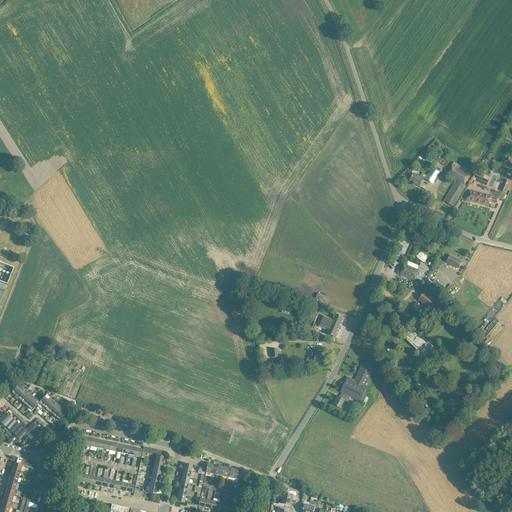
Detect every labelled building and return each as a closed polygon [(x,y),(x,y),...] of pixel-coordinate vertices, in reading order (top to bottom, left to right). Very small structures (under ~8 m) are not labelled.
[(452,165),(449,170),(447,174),(450,177),(449,178),(455,181),(456,180),(457,180),(444,201),(453,207),(456,202),(466,186),(464,185),(470,176),(452,165)] [(432,168),(428,176),(426,179),(433,183),(439,172),(432,168)] [(476,171),(472,180),(487,186),(490,179),(487,178),(488,176),(476,171)] [(424,178),(426,179),(428,176),(423,173),(421,176),(420,177),(414,174),(412,176),(410,180),(419,186),(424,178)] [(491,196),(470,191),(469,196),(467,200),(470,201),(489,206),(491,196)] [(450,255),(447,260),(446,262),(458,269),(462,262),(450,255)] [(0,280),(10,285),(17,267),(2,261),(0,266),(0,265),(0,280)] [(408,262),(407,265),(404,264),(403,268),(400,267),(397,273),(400,275),(415,281),(416,278),(421,280),(421,282),(425,272),(426,273),(425,273),(426,274),(429,267),(421,264),(419,266),(418,266),(410,262),(408,262)] [(441,295),(445,291),(446,289),(442,285),(441,286),(435,280),(432,283),(438,289),(436,290),(441,295)] [(451,297),(445,291),(441,295),(447,301),(451,297)] [(432,300),(428,296),(424,293),(423,294),(421,293),(418,297),(419,299),(419,300),(427,306),(431,309),(434,308),(437,305),(436,302),(433,299),(432,300)] [(417,303),(412,307),(416,311),(420,306),(417,303)] [(320,312),(307,306),(300,323),(312,329),(320,312)] [(320,329),(327,332),(327,333),(336,338),(344,318),(340,316),(335,314),(332,320),(325,317),(320,329)] [(495,319),(478,338),(484,344),(487,340),(485,338),(499,322),(495,319)] [(413,328),(404,338),(424,357),(433,347),(413,328)] [(322,352),(324,347),(310,346),(314,349),(311,356),(309,356),(305,364),(314,364),(314,362),(318,364),(323,352),(322,352)] [(271,350),(272,358),(279,357),(278,349),(271,350)] [(284,368),(284,364),(283,360),(276,361),(276,364),(277,369),(284,368)] [(363,362),(362,364),(354,380),(348,377),(340,392),(342,393),(340,397),(339,397),(338,397),(334,405),(341,408),(345,400),(345,399),(347,396),(360,402),(368,387),(366,386),(375,368),(363,362)] [(22,388),(21,387),(20,386),(22,383),(21,382),(18,384),(18,385),(12,393),(15,396),(22,388)] [(15,396),(19,399),(25,391),(25,390),(23,389),(25,386),(24,385),(21,387),(22,388),(15,396)] [(19,399),(22,402),(29,394),(28,393),(26,392),(29,389),(27,387),(25,390),(25,391),(19,399)] [(22,402),(25,405),(32,397),(32,396),(30,395),(32,392),(31,390),(28,393),(29,394),(22,402)] [(37,406),(40,409),(50,398),(49,398),(47,396),(50,393),(48,392),(46,395),(45,395),(46,395),(39,403),(37,406)] [(34,393),(32,396),(32,397),(25,405),(28,407),(35,400),(35,399),(33,397),(36,395),(34,393)] [(43,406),(46,409),(53,401),(52,401),(50,399),(53,396),(51,395),(49,398),(50,398),(40,409),(43,406)] [(32,411),(37,406),(39,403),(36,400),(39,398),(37,396),(35,399),(35,400),(28,407),(32,411)] [(55,398),(52,401),(53,401),(46,409),(49,412),(56,404),(54,402),(56,399),(55,398)] [(49,412),(53,415),(60,407),(59,407),(57,405),(60,402),(58,401),(56,404),(49,412)] [(53,415),(56,418),(63,410),(62,410),(61,408),(63,405),(62,404),(59,407),(60,407),(53,415)] [(65,407),(62,410),(63,410),(56,418),(60,421),(67,413),(64,411),(66,408),(65,407)] [(0,419),(0,421),(2,424),(9,416),(6,413),(0,419)] [(6,427),(13,419),(9,416),(2,424),(6,427)] [(6,427),(4,429),(7,432),(9,430),(16,422),(13,419),(6,427)] [(19,425),(16,422),(9,430),(12,433),(19,425)] [(29,428),(26,431),(30,434),(37,427),(33,424),(33,423),(31,426),(29,428)] [(12,433),(16,436),(23,428),(19,425),(12,433)] [(30,434),(33,437),(40,429),(37,427),(30,434)] [(26,431),(23,428),(16,436),(19,439),(26,431)] [(43,432),(40,429),(33,437),(37,440),(43,432)] [(37,440),(40,443),(47,436),(43,432),(37,440)] [(12,469),(20,471),(22,465),(20,465),(16,464),(13,463),(14,464),(12,469)] [(211,477),(212,474),(214,465),(208,463),(206,476),(211,477)] [(12,469),(11,475),(19,477),(20,471),(12,469)] [(48,473),(47,479),(55,481),(56,476),(57,476),(57,475),(48,473)] [(9,481),(17,484),(19,477),(11,475),(9,481)] [(53,487),(55,481),(47,479),(45,485),(53,487)] [(9,481),(7,487),(15,490),(17,484),(9,481)] [(45,485),(43,491),(51,493),(53,487),(45,485)] [(5,494),(13,496),(15,490),(7,487),(5,494)] [(284,493),(283,498),(292,500),(293,495),(291,495),(293,491),(290,490),(288,489),(287,491),(282,490),(281,492),(285,492),(285,493),(284,493)] [(49,499),(51,493),(43,491),(41,497),(49,499)] [(5,494),(4,500),(12,502),(13,496),(5,494)] [(41,497),(40,503),(48,505),(49,499),(41,497)] [(273,505),(278,506),(289,509),(290,506),(291,506),(292,500),(283,498),(282,503),(279,503),(279,504),(274,503),(273,505)] [(2,506),(10,508),(12,502),(4,500),(2,506)] [(302,501),(299,511),(308,511),(310,505),(304,504),(304,507),(303,507),(304,502),(302,501)] [(46,511),(48,505),(40,503),(38,509),(46,511)]
